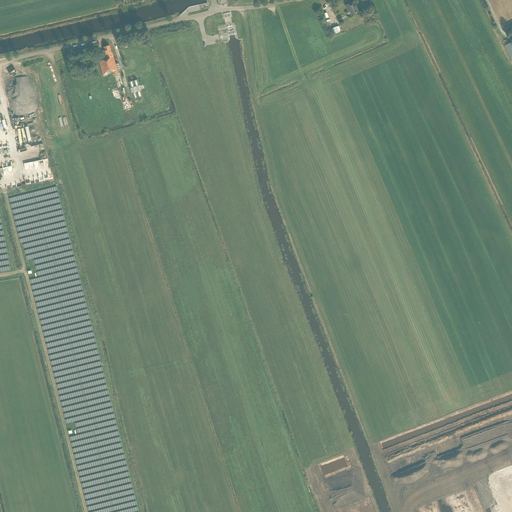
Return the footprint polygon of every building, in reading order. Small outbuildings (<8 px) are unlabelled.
[(351,15),(359,12),(354,2),(345,6),(348,12),(350,12),(351,15)] [(334,35),(342,32),(339,26),(332,29),(334,35)] [(112,53),(109,46),(104,47),(105,50),(102,51),(104,56),(106,55),(107,59),(99,62),(103,75),(118,71),(112,53)] [(74,68),(80,66),(77,58),(72,59),(74,68)] [(129,82),(134,99),(143,97),(138,80),(129,82)] [(470,511),(467,503),(441,511),(470,511)]
